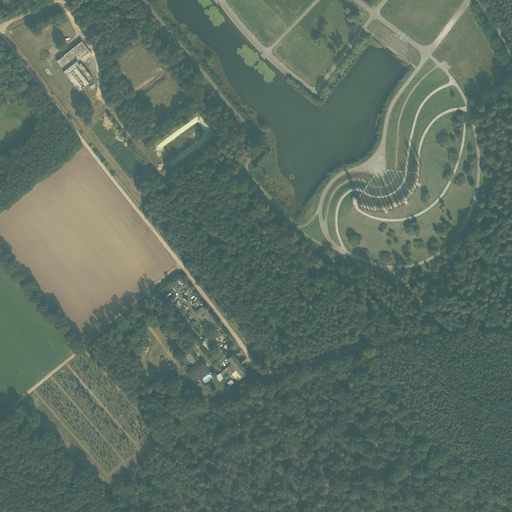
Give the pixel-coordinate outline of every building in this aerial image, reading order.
[(89,51),(82,41),(57,61),(64,70),(62,72),(78,92),(89,83),(87,81),(92,78),(80,63),(78,64),(77,62),(76,61),(89,51)] [(208,328),(216,321),(204,305),(195,312),(208,328)] [(208,350),(210,352),(213,350),(211,348),(209,346),(208,345),(207,343),(204,340),(201,343),(204,345),(208,350)] [(223,347),(221,350),(225,352),(226,349),(229,345),(226,343),(223,347)] [(241,363),(233,353),(227,359),(231,364),(223,370),(219,366),(217,368),(220,373),(215,376),(219,382),(224,378),(223,377),(229,374),(232,371),(233,372),(236,370),(235,368),(241,363)] [(190,377),(192,381),(208,370),(201,359),(185,369),(190,377)] [(235,368),(236,370),(242,377),(249,372),(241,363),(235,368)]
